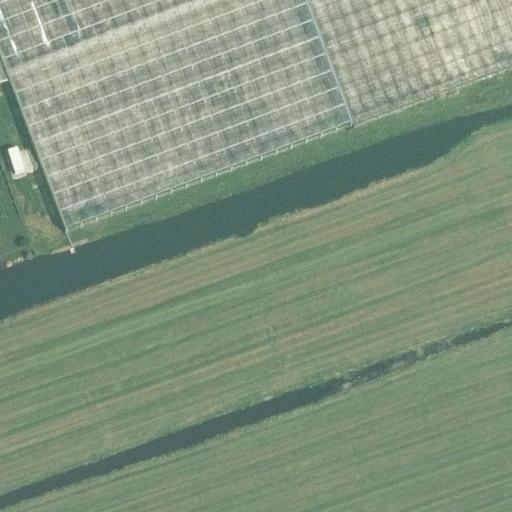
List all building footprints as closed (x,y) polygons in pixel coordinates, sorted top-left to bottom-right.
[(397,38),(385,43),(394,65),(431,51),(425,35),(431,33),(424,17),(419,19),(413,2),(387,12),(397,38)] [(343,54),(332,59),(340,81),(377,67),(371,51),(377,49),(370,33),(365,35),(359,18),(333,28),(343,54)] [(268,47),(267,47),(286,96),(320,83),(311,59),(299,63),(291,42),(286,44),(285,39),(270,45),(272,49),(269,50),(268,47)] [(253,77),(241,81),(250,105),(283,92),(285,96),(286,96),(267,47),(264,48),(262,44),(247,49),(249,54),(245,56),(253,77)] [(172,88),(171,88),(190,136),(224,123),(215,100),(203,104),(195,83),(191,85),(189,80),(175,86),(176,90),(174,91),(172,88)] [(157,118),(145,122),(154,146),(188,133),(189,137),(190,136),(171,88),(168,89),(166,85),(152,90),(153,95),(149,97),(157,118)] [(106,109),(80,118),(87,135),(81,137),(88,153),(93,151),(99,167),(136,153),(128,130),(116,135),(106,109)]
